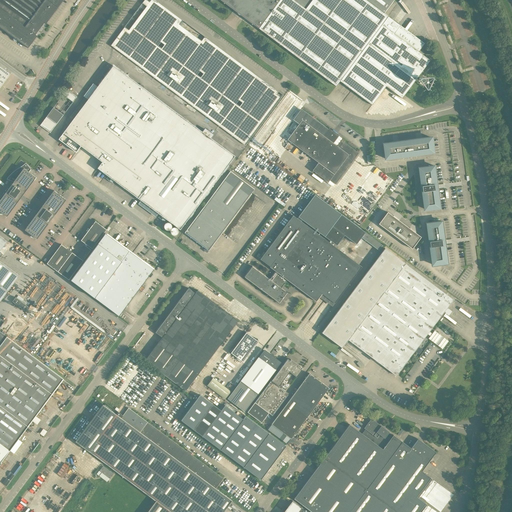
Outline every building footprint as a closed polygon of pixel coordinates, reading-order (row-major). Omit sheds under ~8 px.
[(0,0),(0,27),(15,39),(28,48),(46,24),(44,23),(52,11),(54,12),(62,0),(0,0)] [(220,0),(336,86),(340,81),(344,84),(372,105),(386,86),(402,98),(430,60),(418,51),(424,43),(421,41),(418,39),(413,35),(410,33),(406,30),(401,26),(396,23),(384,13),(393,1),(391,0),(220,0)] [(0,87),(11,73),(10,72),(0,65),(0,87)] [(202,131),(178,114),(171,108),(165,104),(165,103),(165,101),(164,101),(164,100),(162,100),(161,101),(158,98),(144,88),(144,86),(143,85),(142,85),(142,84),(141,84),(139,85),(134,81),(132,79),(127,76),(113,65),(106,75),(97,87),(93,83),(90,87),(84,96),(88,99),(66,129),(65,130),(58,139),(60,140),(76,152),(81,146),(102,162),(97,168),(106,175),(167,219),(180,229),(235,156),(211,138),(213,135),(211,134),(211,132),(210,130),(209,130),(208,129),(206,130),(204,129),(202,131)] [(171,74),(169,77),(173,80),(178,83),(180,80),(177,78),(177,77),(175,75),(174,76),(171,74)] [(77,97),(67,89),(63,94),(73,102),(77,97)] [(210,103),(208,106),(212,109),(217,112),(219,109),(216,107),(217,106),(214,104),(213,105),(210,103)] [(63,115),(53,108),(40,125),(50,133),(63,115)] [(354,159),(359,153),(341,140),(343,138),(334,132),(329,128),(328,129),(304,111),(303,111),(302,110),(301,111),(299,112),(292,121),(298,125),(295,130),(288,140),(318,162),(313,170),(328,182),(330,180),(335,184),(341,177),(354,159)] [(432,153),(432,152),(433,152),(433,151),(433,150),(431,139),(432,139),(431,139),(431,137),(422,139),(422,138),(422,139),(416,139),(399,142),(399,141),(398,141),(399,142),(393,143),(392,142),(392,143),(383,144),(384,145),(383,145),(383,146),(384,146),(385,157),(385,159),(387,158),(387,159),(387,158),(393,158),(402,156),(402,157),(402,156),(408,155),(408,156),(408,155),(410,155),(411,155),(416,154),(416,155),(417,155),(417,154),(426,153),(432,152),(432,153)] [(7,179),(14,182),(0,200),(0,211),(7,217),(36,177),(29,172),(31,169),(26,163),(25,164),(24,165),(22,166),(20,167),(19,168),(15,171),(10,175),(7,179)] [(438,184),(435,166),(427,167),(422,168),(422,167),(422,168),(420,168),(423,186),(424,186),(424,191),(426,209),(428,209),(433,208),(433,209),(433,208),(441,207),(438,190),(439,189),(439,183),(438,184)] [(207,252),(208,251),(254,189),(230,171),(184,233),(205,248),(204,250),(207,252)] [(343,208),(360,222),(364,217),(365,217),(383,194),(384,185),(380,185),(379,188),(373,189),(374,193),(365,192),(362,196),(362,192),(362,191),(365,190),(363,189),(363,186),(365,184),(364,179),(365,177),(365,175),(362,176),(359,173),(351,184),(349,184),(345,189),(343,189),(342,191),(341,195),(344,195),(345,205),(343,208)] [(37,239),(66,200),(54,190),(25,230),(37,239)] [(298,217),(325,237),(341,214),(315,194),(298,217)] [(412,248),(421,236),(387,211),(378,223),(412,248)] [(383,245),(365,232),(350,220),(350,221),(341,214),(325,237),(329,240),(328,241),(293,215),(260,259),(270,266),(270,267),(275,271),(269,279),(252,266),(245,276),(244,277),(279,303),(287,292),(281,288),(287,280),(316,301),(322,294),(324,295),(328,298),(332,301),(335,303),(336,301),(362,267),(331,244),(333,242),(337,245),(344,236),(356,245),(361,238),(379,251),(383,245)] [(92,249),(106,229),(95,221),(81,240),(92,249)] [(434,265),(448,262),(446,245),(447,245),(446,239),(445,239),(443,221),(428,223),(430,241),(431,241),(432,246),(431,246),(434,265)] [(106,233),(71,280),(95,297),(119,316),(122,311),(154,268),(148,264),(130,250),(106,233)] [(19,275),(0,260),(0,250),(7,241),(0,235),(0,300),(7,291),(19,275)] [(72,252),(69,250),(61,244),(47,264),(58,272),(72,252)] [(77,256),(72,252),(58,272),(69,280),(91,250),(85,245),(80,252),(81,253),(79,254),(77,256)] [(385,248),(322,333),(342,348),(347,340),(396,376),(426,335),(429,337),(428,339),(443,349),(449,341),(434,331),(432,334),(429,332),(453,299),(385,248)] [(238,317),(197,290),(196,292),(188,287),(157,333),(162,336),(145,361),(189,390),(238,317)] [(16,298),(13,301),(25,311),(28,307),(16,298)] [(0,465),(2,463),(1,462),(32,420),(37,424),(40,419),(35,416),(63,379),(38,360),(5,335),(0,331),(0,465)] [(243,361),(244,360),(258,341),(246,332),(231,352),(243,361)] [(257,393),(281,362),(276,358),(270,354),(268,352),(266,350),(264,349),(240,381),(227,399),(244,411),(257,393)] [(271,380),(254,402),(247,412),(261,422),(268,413),(272,415),(289,393),(279,386),(289,371),(296,377),(302,369),(297,366),(298,365),(297,364),(291,359),(290,360),(287,359),(271,380)] [(309,373),(287,402),(271,424),(290,438),(292,436),(293,435),(306,418),(306,417),(307,415),(328,388),(318,380),(309,373)] [(225,399),(231,391),(213,378),(207,386),(225,399)] [(245,416),(243,418),(225,405),(221,410),(200,395),(181,420),(202,435),(220,449),(261,479),(286,446),(245,416)] [(215,488),(223,478),(128,408),(123,415),(118,412),(116,414),(103,404),(76,441),(156,501),(147,511),(222,511),(232,500),(215,488)] [(349,424),(344,431),(294,498),(312,511),(418,511),(420,510),(425,504),(425,503),(417,496),(420,491),(426,484),(430,478),(431,478),(422,471),(426,465),(431,458),(436,452),(418,439),(411,448),(371,418),(364,428),(366,429),(362,434),(349,424)] [(99,471),(109,478),(113,473),(103,466),(99,471)] [(306,511),(292,501),(288,506),(283,511),(306,511)]
